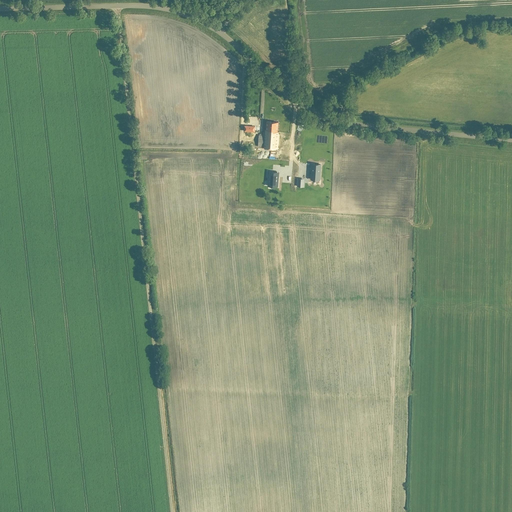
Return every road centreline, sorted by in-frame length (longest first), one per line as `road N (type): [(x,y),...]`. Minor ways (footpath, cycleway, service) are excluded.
road 1 (unclassified): [(171,511),(117,6)]
road 2 (tertiary): [(511,143),(330,121),(296,103),(219,33)]
